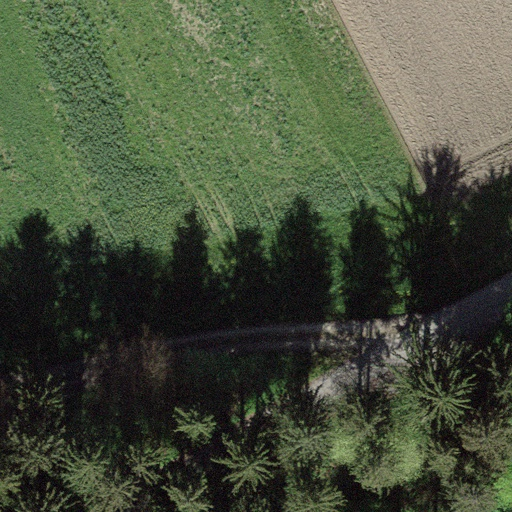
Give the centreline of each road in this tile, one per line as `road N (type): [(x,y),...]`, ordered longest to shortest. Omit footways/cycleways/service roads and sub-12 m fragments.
road 1 (track): [(0,413),(257,347),(442,334)]
road 2 (track): [(145,511),(442,334)]
